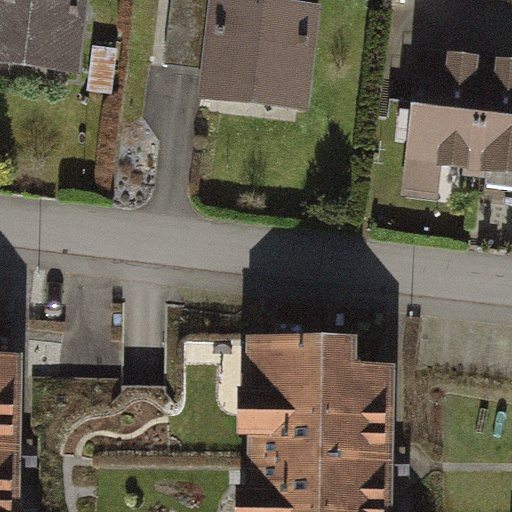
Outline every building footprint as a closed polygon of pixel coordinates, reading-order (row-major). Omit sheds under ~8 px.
[(94,0),(0,0),(0,64),(83,77),(94,0)] [(333,16),(239,0),(217,0),(200,102),(315,122),(333,16)] [(511,67),(421,58),(407,196),(448,200),(451,178),(511,184),(511,67)] [(393,511),(393,373),(361,373),(361,349),(258,350),(258,511),(393,511)] [(0,511),(17,511),(17,359),(0,358),(0,511)]
